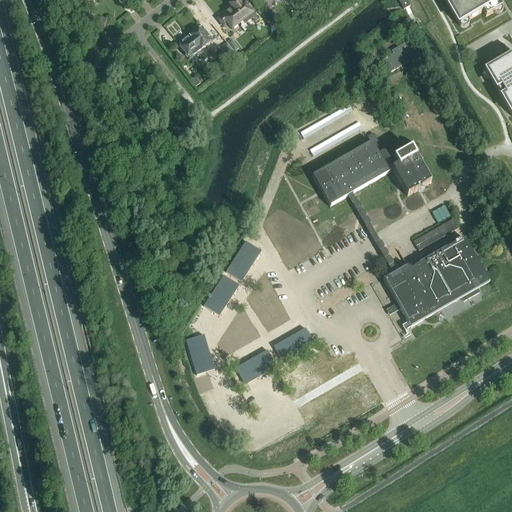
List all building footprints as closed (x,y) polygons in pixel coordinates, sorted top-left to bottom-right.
[(232,9),(242,22),(249,16),(255,24),(259,20),(245,2),(240,5),(236,0),(229,6),(232,9)] [(410,7),(405,0),(397,0),(404,10),(410,7)] [(482,13),(485,18),(501,9),(496,0),(443,0),(459,27),(482,13)] [(241,29),(244,33),(249,30),(242,22),(232,9),(218,20),(224,28),(227,25),(231,31),(240,24),(241,26),(241,29)] [(272,12),(268,15),(275,24),(279,21),(272,12)] [(271,27),(275,24),(268,15),(264,18),(271,27)] [(203,29),(202,30),(201,29),(191,37),(208,59),(211,57),(206,50),(205,52),(203,50),(212,43),(205,34),(206,33),(203,29)] [(203,63),(208,59),(191,37),(184,42),(183,41),(179,45),(180,46),(179,47),(185,55),(185,57),(187,60),(189,60),(198,53),(200,55),(198,57),(203,63)] [(227,45),(235,54),(240,50),(232,41),(227,45)] [(391,53),(393,56),(382,62),(389,75),(417,59),(408,43),(391,53)] [(230,58),(235,54),(227,45),(225,44),(222,47),(223,49),(230,58)] [(511,57),(510,59),(509,57),(485,71),(511,117),(511,57)] [(379,156),(372,144),(370,145),(313,178),(330,208),(350,197),(389,175),(387,171),(392,168),(393,170),(392,171),(407,198),(431,184),(411,151),(395,160),(394,157),(382,154),(379,156)] [(353,198),(348,199),(393,276),(383,282),(409,326),(460,297),(463,304),(480,294),(476,288),(488,281),(464,240),(409,272),(407,268),(399,273),(353,198)] [(455,220),(413,243),(418,253),(461,229),(455,220)] [(252,253),(232,284),(248,294),(267,263),(252,253)] [(231,285),(212,315),(227,325),(247,295),(231,285)] [(206,333),(189,339),(200,373),(217,368),(206,333)] [(316,339),(284,358),(293,373),(325,355),(316,339)] [(330,391),(328,387),(312,395),(320,411),(337,403),(371,386),(358,360),(335,372),(342,385),(330,391)] [(275,363),(244,381),(253,397),(284,379),(275,363)]
